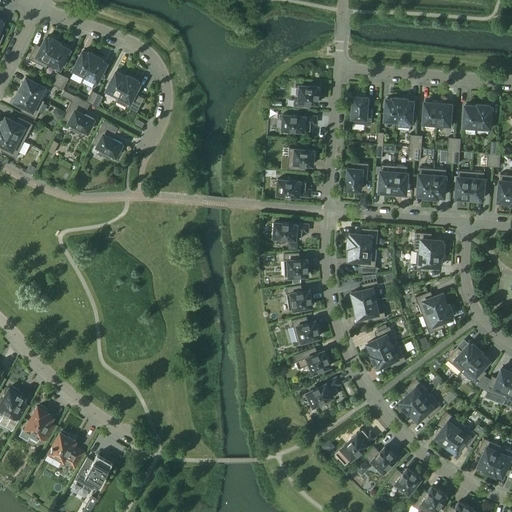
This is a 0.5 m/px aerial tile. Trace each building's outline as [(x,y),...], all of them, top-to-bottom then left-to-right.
[(46,67),(59,41),(50,37),(50,38),(47,37),(40,49),(35,46),(29,58),(46,67)] [(59,70),(70,48),(59,43),(60,41),(59,41),(46,67),(48,64),(59,70)] [(109,58),(112,50),(103,46),(100,54),(109,58)] [(84,77),(96,55),(90,52),(89,53),(83,50),(72,71),(84,77)] [(107,62),(101,59),(102,58),(96,55),(84,77),(96,83),(107,62)] [(116,101),(129,75),(128,75),(128,76),(117,71),(107,89),(118,95),(115,100),(116,101)] [(58,86),(63,75),(58,72),(52,83),(58,86)] [(69,78),(63,75),(58,86),(63,89),(69,78)] [(138,80),(129,75),(116,101),(137,112),(143,100),(133,95),(140,83),(137,81),(138,80)] [(22,82),(19,88),(45,101),(45,100),(42,99),(48,88),(26,77),(23,82),(22,82)] [(297,100),(295,100),(294,107),(310,108),(310,102),(311,102),(318,103),(318,97),(319,97),(319,92),(318,91),(319,86),(298,84),(297,100)] [(36,118),(45,101),(19,88),(16,94),(17,94),(14,100),(27,107),(24,112),(36,118)] [(73,101),(76,95),(64,89),(62,95),(73,101)] [(92,104),(98,93),(92,90),(87,101),(92,104)] [(104,96),(98,93),(92,104),(98,107),(104,96)] [(371,124),(372,111),(366,111),(367,97),(364,97),(365,95),(357,94),(357,96),(354,96),(352,123),(371,124)] [(95,121),(93,120),(94,119),(81,112),(87,101),(76,95),(73,101),(64,118),(72,123),(70,128),(82,134),(85,129),(88,131),(88,129),(90,130),(95,121)] [(398,126),(400,98),(393,97),(393,99),(386,98),(385,119),(398,120),(397,126),(398,126)] [(406,98),(400,98),(398,126),(410,127),(413,100),(406,100),(406,98)] [(436,126),(438,100),(431,100),(431,101),(425,101),(423,125),(436,126)] [(451,103),(445,103),(445,101),(438,100),(436,126),(449,127),(451,103)] [(477,129),(479,104),(478,103),(478,105),(465,104),(464,128),(477,129)] [(488,104),(479,104),(477,129),(490,130),(492,106),(488,106),(488,104)] [(283,113),(282,128),(304,130),(304,129),(310,130),(311,122),(316,123),(317,116),(297,115),(297,114),(291,113),(291,114),(283,113)] [(6,116),(0,127),(24,140),(33,123),(22,117),(19,123),(6,116)] [(122,143),(113,138),(110,136),(115,125),(104,119),(92,143),(101,147),(98,152),(110,159),(113,153),(116,155),(117,154),(118,154),(123,145),(122,144),(122,143)] [(137,119),(135,123),(142,127),(145,122),(137,119)] [(16,158),(24,140),(0,127),(0,142),(7,146),(4,152),(16,158)] [(57,146),(52,144),(48,151),(53,153),(57,146)] [(305,170),(306,164),(307,164),(307,163),(313,164),(313,158),(315,158),(316,150),(314,150),(314,149),(289,147),(287,169),(305,170)] [(348,167),(347,188),(348,188),(348,190),(359,191),(359,189),(360,189),(361,175),(367,175),(368,163),(357,162),(356,168),(348,167)] [(392,193),(394,165),(381,164),(379,191),(386,191),(386,193),(392,193)] [(407,166),(394,165),(392,193),(399,194),(399,192),(405,193),(407,166)] [(431,196),(433,168),(420,167),(418,194),(424,194),(424,196),(431,196)] [(446,169),(433,168),(431,196),(437,197),(438,195),(444,196),(446,169)] [(469,199),(471,170),(458,169),(456,197),(462,197),(462,199),(469,199)] [(484,171),(471,170),(469,199),(476,200),(476,198),(482,199),(484,171)] [(511,203),(511,189),(511,174),(500,173),(498,200),(510,201),(510,203),(511,203)] [(291,194),(310,196),(311,189),(306,189),(306,181),(300,181),(300,180),(278,178),(277,193),(285,194),(285,195),(291,195),(291,194)] [(302,230),(308,231),(308,224),(289,222),(289,221),(283,221),(283,222),(275,221),(274,236),(296,238),(296,237),(302,238),(302,230)] [(378,228),(365,227),(365,234),(351,233),(350,236),(349,236),(348,245),(377,248),(378,228)] [(443,253),(443,243),(442,243),(442,240),(428,238),(428,232),(415,231),(415,238),(418,238),(417,251),(443,253)] [(290,239),(290,248),(299,248),(299,239),(290,239)] [(375,267),(377,248),(348,245),(348,246),(349,246),(349,259),(363,260),(362,266),(375,267)] [(284,252),(285,275),(308,275),(308,269),(308,263),(307,263),(307,258),(301,258),(300,258),(300,251),(284,252)] [(443,253),(417,251),(416,264),(413,263),(412,270),(425,271),(426,265),(440,266),(441,253),(443,253)] [(377,280),(365,282),(366,288),(352,292),(353,298),(352,298),(353,305),(378,299),(375,287),(378,286),(377,280)] [(310,294),(309,289),(303,290),(302,290),(301,283),(286,286),(289,309),(312,306),(311,300),(312,300),(311,295),(311,294),(310,294)] [(422,314),(449,304),(449,303),(447,304),(443,292),(430,297),(427,292),(415,296),(422,314)] [(381,312),(378,299),(353,305),(355,311),(356,311),(358,317),(372,314),(373,320),(386,317),(384,311),(381,312)] [(439,322),(452,317),(451,314),(453,313),(449,304),(422,314),(429,332),(441,328),(439,322)] [(298,342),(320,336),(318,330),(319,330),(318,325),(317,325),(315,319),(309,321),(308,321),(306,315),(291,319),(298,342)] [(389,325),(378,331),(381,336),(368,343),(373,354),(372,354),(372,355),(398,343),(389,325)] [(461,371),(480,350),(473,343),(472,344),(470,342),(460,353),(455,349),(447,359),(461,371)] [(406,360),(398,343),(372,355),(376,364),(377,363),(379,366),(392,360),(395,365),(406,360)] [(315,346),(293,355),(299,368),(310,363),(313,372),(331,365),(329,359),(327,354),(327,355),(324,349),(319,351),(318,352),(315,346)] [(480,370),(482,368),(489,360),(480,351),(481,350),(480,350),(461,371),(476,384),(484,374),(480,370)] [(504,397),(511,375),(511,369),(508,368),(508,369),(502,367),(497,381),(491,378),(486,390),(504,397)] [(314,388),(305,392),(312,406),(333,395),(338,392),(335,385),(340,383),(336,377),(319,385),(314,387),(314,388)] [(408,411),(429,392),(416,378),(407,386),(411,391),(400,400),(402,403),(401,404),(408,411)] [(11,387),(10,386),(1,402),(0,401),(0,414),(3,416),(4,414),(18,421),(28,404),(21,400),(24,394),(23,394),(17,390),(17,391),(17,390),(18,389),(12,386),(11,387)] [(442,406),(429,392),(408,411),(408,412),(409,411),(417,420),(428,410),(432,415),(442,406)] [(41,436),(47,439),(55,424),(50,421),(53,416),(47,413),(48,411),(47,410),(48,408),(41,405),(40,406),(38,406),(24,430),(32,434),(30,436),(38,441),(41,436)] [(445,446),(462,422),(458,427),(448,420),(452,415),(447,411),(439,421),(444,425),(436,437),(441,440),(440,442),(445,446)] [(478,434),(462,422),(445,446),(451,450),(452,448),(457,452),(465,440),(470,444),(478,434)] [(362,449),(376,436),(371,431),(367,434),(362,429),(358,433),(357,432),(335,452),(345,463),(357,453),(358,453),(362,449)] [(52,446),(49,451),(56,455),(55,458),(61,462),(63,459),(75,466),(84,451),(73,445),(76,440),(75,439),(69,436),(70,434),(63,430),(62,432),(61,431),(53,445),(53,444),(52,446)] [(489,471),(501,445),(484,437),(478,449),(484,452),(478,465),(484,467),(483,469),(489,471)] [(323,444),(329,451),(336,446),(330,439),(323,444)] [(511,450),(501,445),(489,471),(496,474),(496,473),(502,475),(508,462),(511,464),(511,450)] [(385,446),(381,450),(380,450),(380,451),(375,446),(365,456),(371,461),(372,460),(384,471),(397,458),(393,454),(393,453),(390,449),(389,450),(385,446)] [(100,484),(112,464),(113,462),(98,453),(94,460),(88,457),(76,476),(83,480),(81,482),(94,489),(98,482),(100,484)] [(474,474),(480,460),(471,457),(466,471),(474,474)] [(358,470),(365,463),(362,459),(354,467),(358,470)] [(398,469),(388,481),(394,486),(395,484),(399,487),(400,486),(409,492),(421,478),(416,474),(417,473),(413,470),(412,471),(407,467),(404,472),(403,472),(403,473),(398,469)] [(428,492),(423,488),(412,505),(418,509),(419,507),(427,511),(435,511),(447,495),(442,491),(438,488),(437,489),(432,486),(429,491),(428,492)] [(90,500),(82,511),(89,511),(95,503),(90,500)] [(469,505),(464,503),(464,504),(459,501),(456,508),(450,505),(446,511),(472,511),(474,509),(469,506),(469,505)]
